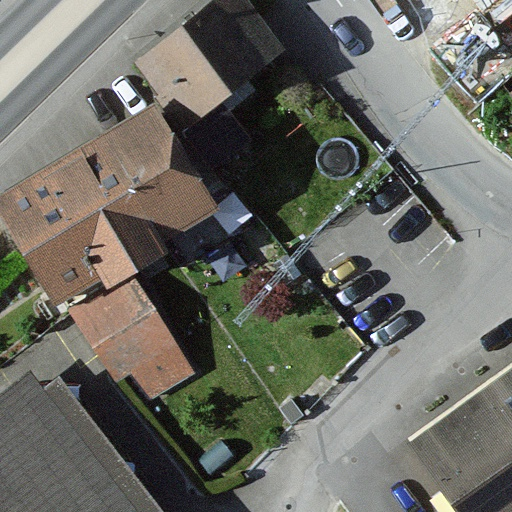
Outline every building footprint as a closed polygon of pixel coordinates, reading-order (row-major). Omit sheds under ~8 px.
[(216,0),(129,62),(199,157),(237,129),(213,96),(283,45),(250,0),(216,0)] [(496,0),(475,0),(484,10),(496,0)] [(99,153),(4,210),(65,310),(134,424),(204,382),(136,268),(160,253),(216,219),(154,120),(99,153)] [(168,511),(46,354),(0,389),(0,511),(168,511)] [(511,511),(511,377),(413,439),(459,511),(511,511)]
